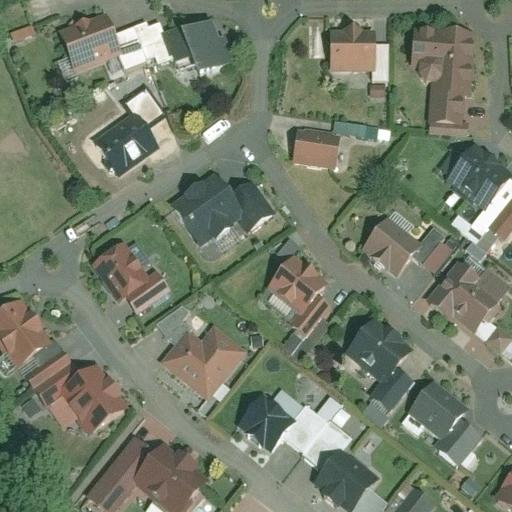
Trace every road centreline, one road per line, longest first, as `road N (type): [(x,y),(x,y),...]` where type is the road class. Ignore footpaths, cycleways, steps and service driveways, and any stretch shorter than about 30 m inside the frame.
road 1 (residential): [(240,151),(272,174),(325,255),(511,409)]
road 2 (residential): [(52,267),(135,385),(282,511)]
road 3 (residential): [(273,23),(311,12),(497,17)]
road 4 (residential): [(52,267),(105,221),(217,152),(240,151)]
road 5 (residential): [(139,0),(273,23)]
road 6 (residential): [(240,151),(265,99),(273,23)]
road 7 (residential): [(497,17),(498,129),(511,146)]
